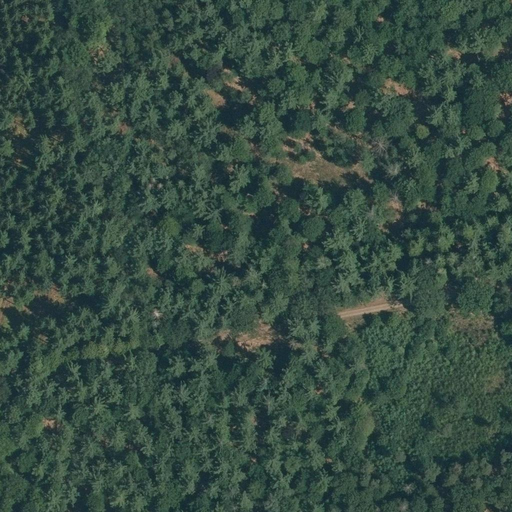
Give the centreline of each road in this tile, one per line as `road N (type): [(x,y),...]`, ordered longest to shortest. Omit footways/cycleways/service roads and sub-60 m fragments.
road 1 (track): [(48,0),(189,511)]
road 2 (track): [(0,383),(511,283)]
